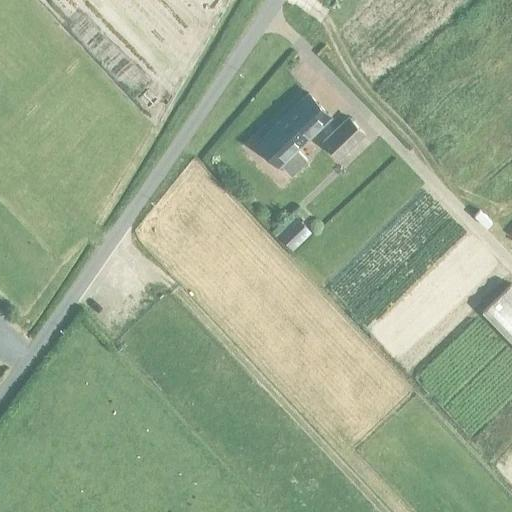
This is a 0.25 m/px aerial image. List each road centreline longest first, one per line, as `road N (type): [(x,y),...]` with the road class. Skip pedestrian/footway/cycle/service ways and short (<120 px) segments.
road 1 (unclassified): [(0,392),(275,0)]
road 2 (unknown): [(120,228),(384,511)]
